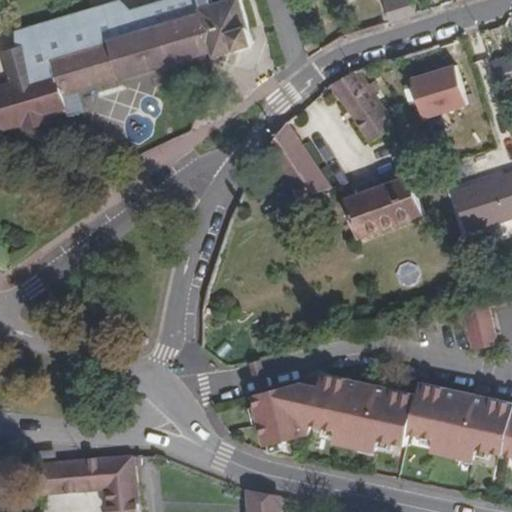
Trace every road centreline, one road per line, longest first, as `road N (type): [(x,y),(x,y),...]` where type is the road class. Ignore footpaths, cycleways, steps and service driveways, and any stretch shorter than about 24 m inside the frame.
road 1 (residential): [(172,398),(345,355),(397,354),(511,376)]
road 2 (tertiary): [(234,160),(326,68),(511,3)]
road 3 (tertiary): [(234,160),(190,167),(153,190),(0,307)]
road 4 (tertiary): [(438,511),(221,457),(187,424)]
road 5 (tertiary): [(148,375),(168,348),(185,268),(234,160)]
road 6 (tertiary): [(0,423),(112,432),(187,424)]
road 7 (unknown): [(459,19),(497,140),(497,152),(462,172)]
road 8 (tertiary): [(148,375),(0,329)]
